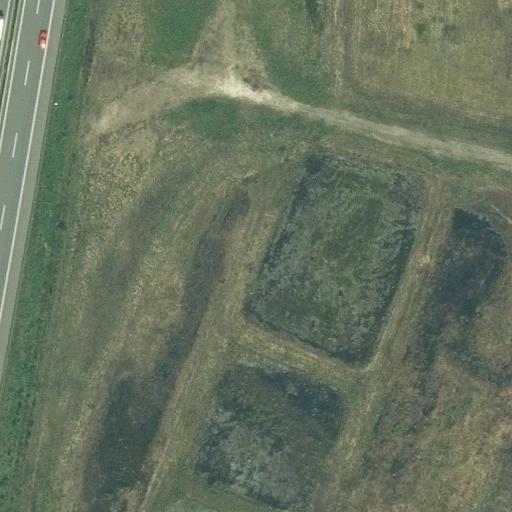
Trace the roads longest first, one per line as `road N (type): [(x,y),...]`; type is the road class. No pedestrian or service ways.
road 1 (motorway): [(0,239),(39,0)]
road 2 (track): [(307,109),(511,159)]
